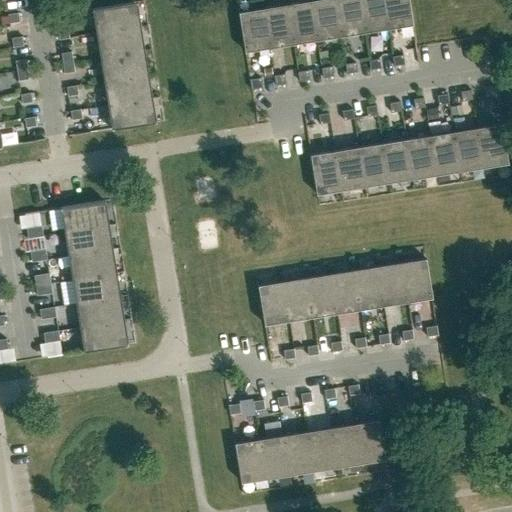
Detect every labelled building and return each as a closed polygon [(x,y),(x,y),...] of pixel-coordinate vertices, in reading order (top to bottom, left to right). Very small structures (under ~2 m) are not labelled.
[(287,4),(293,44),(317,40),(310,0),(287,4)] [(312,0),(310,0),(317,40),(340,36),(334,0),(312,0)] [(334,0),(340,36),(364,32),(358,0),(334,0)] [(358,0),(364,32),(388,28),(383,0),(358,0)] [(383,0),(388,28),(412,24),(408,0),(383,0)] [(132,3),(92,9),(92,10),(96,34),(140,27),(141,27),(137,2),(132,3)] [(263,8),(269,47),(293,44),(287,4),(263,8)] [(269,47),(263,8),(238,12),(245,51),(269,47)] [(9,23),(19,22),(18,13),(8,14),(9,23)] [(140,27),(96,34),(100,57),(144,50),(141,27),(140,27)] [(59,40),(69,38),(67,29),(57,31),(59,40)] [(13,47),(23,46),(22,36),(11,38),(13,47)] [(144,50),(100,57),(104,81),(148,74),(144,50)] [(63,63),(73,62),(71,52),(61,53),(63,63)] [(402,55),(392,57),(394,66),(404,64),(402,55)] [(17,71),(27,69),(25,59),(15,61),(17,71)] [(379,59),(369,60),(370,70),(380,68),(379,59)] [(73,62),(63,63),(64,73),(74,72),(73,62)] [(355,63),(345,64),(346,73),(356,72),(355,63)] [(331,67),(321,68),(323,77),(333,76),(331,67)] [(27,69),(17,71),(18,81),(28,79),(27,69)] [(308,70),(297,72),(299,81),(300,81),(309,79),(308,70)] [(148,74),(104,81),(107,105),(152,98),(148,74)] [(284,74),(274,76),(275,85),(285,83),(284,74)] [(249,79),(251,89),(252,89),(262,87),(260,78),(250,80),(250,79),(249,79)] [(68,96),(78,94),(76,85),(66,87),(68,96)] [(497,96),(495,85),(494,86),(484,88),(486,97),(495,95),(495,96),(497,96)] [(462,101),(472,99),(470,90),(460,92),(462,101)] [(22,103),(32,102),(31,93),(21,94),(22,103)] [(438,105),(448,103),(447,94),(437,96),(438,105)] [(152,98),(107,105),(111,129),(151,123),(156,122),(152,98)] [(414,108),(425,107),(423,98),(413,99),(414,108)] [(391,112),(401,111),(399,102),(389,103),(391,112)] [(367,116),(377,114),(376,105),(366,107),(367,116)] [(72,120),(82,118),(80,109),(70,111),(72,120)] [(343,120),(353,118),(352,109),(342,111),(343,120)] [(330,122),(328,113),(318,115),(320,124),(330,122)] [(26,127),(36,126),(34,117),(24,118),(26,127)] [(483,167),(507,163),(501,124),(477,128),(483,167)] [(483,167),(477,128),(453,131),(459,171),(483,167)] [(459,171),(453,131),(429,135),(435,175),(459,171)] [(435,175),(429,135),(405,139),(412,178),(435,175)] [(412,178),(405,139),(382,143),(388,182),(412,178)] [(364,186),(388,182),(382,143),(358,147),(364,186)] [(364,186),(358,147),(334,150),(341,190),(364,186)] [(341,190),(334,150),(310,154),(316,194),(341,190)] [(100,201),(60,208),(64,232),(108,225),(109,225),(105,201),(100,201)] [(108,225),(64,232),(68,256),(112,249),(113,249),(109,225),(108,225)] [(28,238),(43,236),(41,226),(26,228),(28,238)] [(32,262),(46,259),(45,249),(30,252),(32,262)] [(112,249),(68,256),(72,280),(116,273),(116,272),(113,249),(112,249)] [(401,262),(407,301),(431,297),(425,258),(401,262)] [(383,305),(407,301),(401,262),(377,266),(383,305)] [(360,309),(383,305),(377,266),(353,269),(360,309)] [(336,313),(360,309),(353,269),(330,273),(336,313)] [(116,273),(72,280),(76,303),(120,296),(116,272),(116,273)] [(35,285),(50,283),(49,273),(34,276),(35,285)] [(312,317),(336,313),(330,273),(306,277),(312,317)] [(288,320),(312,317),(306,277),(282,281),(288,320)] [(264,324),(288,320),(282,281),(258,285),(264,324)] [(50,283),(35,285),(37,295),(52,293),(50,283)] [(120,296),(76,303),(79,327),(123,320),(124,320),(120,296)] [(41,319),(56,317),(54,307),(39,309),(41,319)] [(123,320),(79,327),(83,351),(83,352),(123,345),(128,344),(124,320),(123,320)] [(437,335),(436,325),(435,325),(435,326),(426,327),(427,336),(436,335),(437,335)] [(45,343),(59,340),(58,330),(43,333),(45,343)] [(403,340),(413,339),(412,330),(401,331),(403,340)] [(379,344),(389,342),(388,333),(378,335),(379,344)] [(356,348),(366,346),(364,337),(354,339),(356,348)] [(332,352),(342,350),(340,341),(330,343),(332,352)] [(308,356),(318,354),(317,345),(307,346),(308,356)] [(284,359),(294,358),(293,349),(283,350),(284,359)] [(349,395),(359,393),(358,384),(348,386),(349,395)] [(325,399),(335,397),(334,388),(324,390),(325,399)] [(302,403),(312,401),(310,392),(300,394),(302,403)] [(278,406),(288,405),(287,396),(277,397),(278,406)] [(254,410),(264,409),(263,400),(253,401),(254,410)] [(240,413),(239,404),(229,405),(228,405),(230,415),(231,414),(240,413)] [(354,423),(360,463),(385,459),(378,419),(354,423)] [(336,467),(360,463),(354,423),(330,427),(336,467)] [(313,470),(336,467),(330,427),(306,431),(313,470)] [(289,474),(313,470),(306,431),(283,435),(289,474)] [(265,478),(289,474),(283,435),(259,439),(265,478)] [(241,482),(265,478),(259,439),(234,443),(241,482)]
